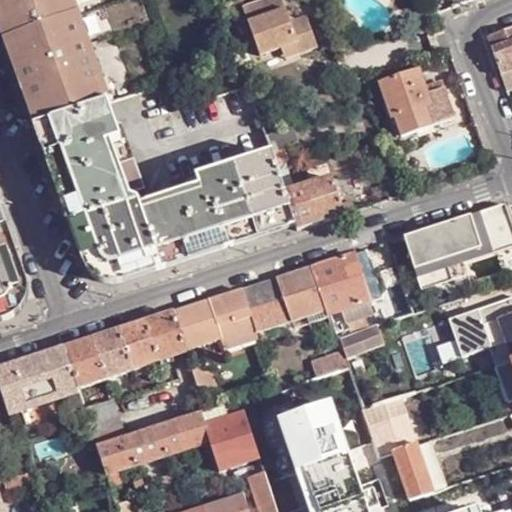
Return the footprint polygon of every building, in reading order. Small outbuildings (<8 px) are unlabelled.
[(113,102),(77,0),(0,0),(0,29),(35,128),(37,127),(109,104),(113,102)] [(299,44),(302,53),(319,47),(308,18),(293,24),(283,0),(270,0),(245,9),(262,57),(283,49),(299,44)] [(511,28),(489,37),(503,76),(507,90),(511,88),(511,28)] [(287,59),(302,53),(299,44),(283,49),(287,59)] [(422,69),(381,84),(393,118),(396,118),(403,136),(456,118),(446,88),(430,93),(422,69)] [(85,239),(76,242),(85,268),(92,276),(101,282),(112,284),(123,282),(125,281),(123,274),(255,229),(258,237),(272,233),(297,224),(286,193),(276,166),(271,153),(257,158),(185,182),(190,197),(131,217),(124,196),(107,146),(122,141),(116,127),(109,104),(37,127),(44,150),(47,158),(55,155),(85,239)] [(107,146),(124,196),(146,189),(124,124),(116,127),(122,141),(107,146)] [(37,127),(35,128),(76,242),(85,239),(55,155),(47,158),(44,150),(37,127)] [(299,143),(293,128),(266,137),(271,153),(276,166),(287,162),(283,149),(299,143)] [(297,224),(300,231),(346,216),(333,177),(286,193),(297,224)] [(511,221),(505,203),(481,211),(489,237),(511,228),(511,221)] [(0,235),(16,280),(24,277),(0,209),(0,235)] [(481,211),(471,214),(482,247),(447,258),(450,268),(442,283),(470,274),(465,259),(493,250),(481,211)] [(482,247),(471,214),(450,222),(405,236),(423,290),(442,283),(450,268),(447,258),(482,247)] [(0,316),(1,316),(3,321),(11,319),(17,315),(24,307),(28,297),(28,286),(24,277),(16,280),(0,235),(0,316)] [(371,248),(355,253),(371,301),(386,296),(371,248)] [(349,255),(313,267),(327,309),(329,314),(331,314),(343,309),(347,322),(374,313),(369,301),(371,301),(355,253),(349,255)] [(313,267),(280,278),(292,320),(309,315),(311,323),(332,316),(331,314),(329,314),(327,309),(313,267)] [(245,289),(258,331),(292,320),(280,278),(269,281),(245,289)] [(190,307),(174,312),(187,352),(220,340),(223,349),(260,337),(258,331),(245,289),(221,297),(223,300),(213,303),(212,299),(190,307)] [(511,360),(511,297),(450,320),(463,358),(490,349),(496,366),(499,365),(511,360)] [(174,312),(161,317),(175,357),(187,353),(187,352),(174,312)] [(161,317),(148,321),(159,362),(174,358),(175,357),(161,317)] [(148,321),(122,329),(133,371),(159,362),(148,321)] [(340,339),(344,352),(347,358),(385,344),(378,326),(340,339)] [(95,338),(108,379),(132,371),(133,371),(122,329),(107,334),(95,338)] [(67,348),(70,357),(80,389),(108,379),(95,338),(67,348)] [(67,348),(58,351),(70,357),(67,348)] [(0,369),(0,383),(9,413),(80,389),(70,357),(58,351),(30,360),(0,369)] [(312,362),(318,379),(341,371),(351,369),(347,358),(344,352),(312,362)] [(511,360),(499,365),(511,402),(511,360)] [(207,365),(193,369),(204,405),(213,402),(218,401),(207,365)] [(381,457),(397,452),(417,445),(401,397),(365,409),(381,457)] [(115,400),(86,409),(91,422),(120,413),(115,400)] [(204,405),(207,414),(207,415),(216,412),(213,402),(204,405)] [(207,414),(202,415),(211,442),(220,472),(260,460),(241,404),(216,412),(207,415),(207,414)] [(488,511),(487,508),(475,511),(366,511),(361,495),(331,405),(280,421),(296,472),(303,469),(316,511),(488,511)] [(95,435),(124,426),(120,413),(91,422),(95,435)] [(196,417),(205,444),(211,442),(202,415),(196,417)] [(162,436),(169,456),(199,447),(205,444),(196,417),(163,428),(166,434),(162,436)] [(95,435),(99,448),(128,439),(124,426),(95,435)] [(133,446),(139,465),(169,456),(162,436),(166,434),(163,428),(149,432),(150,440),(133,446)] [(0,431),(0,453),(13,450),(6,430),(0,431)] [(99,448),(108,476),(139,465),(133,446),(150,440),(149,432),(128,439),(99,448)] [(429,441),(417,445),(432,492),(445,488),(429,441)] [(397,452),(413,498),(426,494),(432,492),(417,445),(397,452)] [(0,482),(16,477),(14,471),(10,472),(9,469),(0,472),(0,482)] [(316,511),(303,469),(296,472),(308,511),(316,511)] [(0,482),(0,493),(33,483),(29,473),(16,477),(0,482)] [(159,480),(162,490),(169,488),(178,485),(176,478),(175,475),(159,480)] [(196,480),(201,498),(215,493),(215,491),(208,475),(196,480)] [(251,480),(261,511),(276,511),(264,475),(251,480)] [(158,492),(164,511),(168,511),(176,510),(169,488),(162,490),(158,492)] [(380,511),(373,491),(361,495),(366,511),(380,511)] [(205,510),(205,511),(248,511),(244,498),(205,510)] [(117,505),(119,511),(135,511),(131,500),(117,505)]
